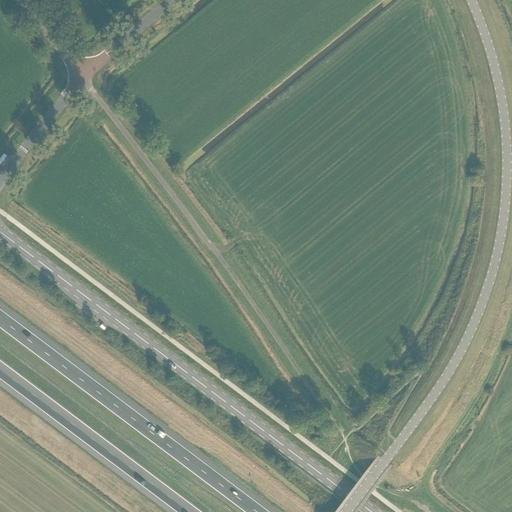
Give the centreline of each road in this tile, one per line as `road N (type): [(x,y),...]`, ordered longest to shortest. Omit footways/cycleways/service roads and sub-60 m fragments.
road 1 (tertiary): [(346,511),(454,359),(492,275),(506,155),(490,52),(470,0)]
road 2 (tertiary): [(375,511),(0,232)]
road 3 (unclassified): [(335,423),(80,77)]
road 4 (motorway): [(253,511),(0,321)]
road 5 (motorway): [(0,372),(185,511)]
road 6 (tertiary): [(0,184),(80,77)]
road 7 (tertiary): [(80,77),(174,0)]
